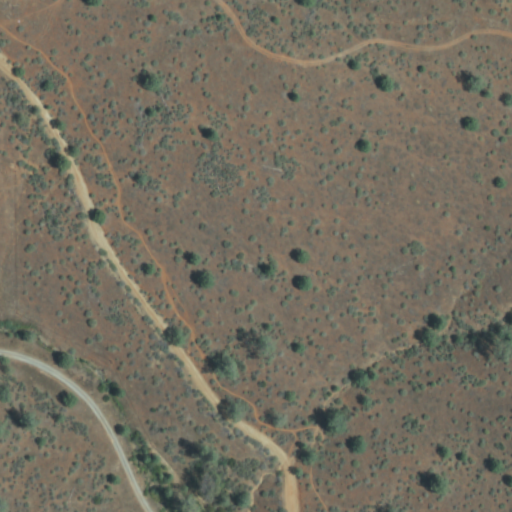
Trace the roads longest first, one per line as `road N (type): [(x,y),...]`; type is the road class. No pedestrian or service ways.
road 1 (track): [(297,511),(284,458),(217,402),(118,261),(57,123),(0,49)]
road 2 (track): [(0,357),(43,367),(95,404),(152,511)]
